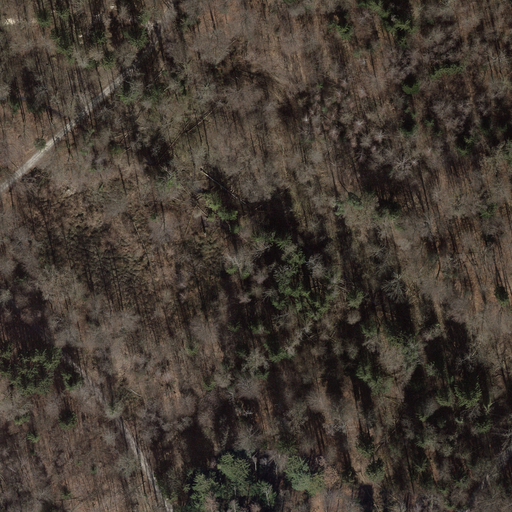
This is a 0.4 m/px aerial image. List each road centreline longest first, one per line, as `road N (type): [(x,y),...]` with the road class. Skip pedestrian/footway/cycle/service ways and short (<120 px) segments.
road 1 (track): [(511,201),(463,179),(270,0)]
road 2 (track): [(158,35),(211,102),(279,158),(401,228)]
road 3 (track): [(0,290),(110,407),(177,511)]
road 4 (track): [(0,187),(145,56),(172,0)]
